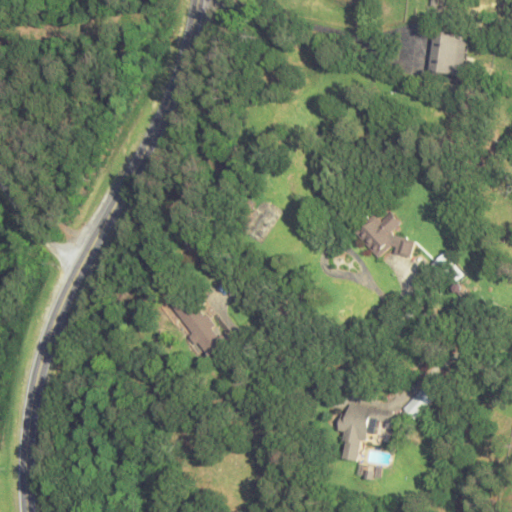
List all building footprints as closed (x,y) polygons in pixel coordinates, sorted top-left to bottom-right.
[(433,76),(456,78),(458,55),(435,53),(433,76)] [(357,234),(380,260),(395,247),(407,260),(415,253),(380,214),(357,234)] [(435,265),(454,289),(467,278),(449,254),(435,265)] [(217,362),(233,347),(198,309),(182,324),(217,362)] [(449,386),(436,375),(407,412),(421,422),(449,386)] [(351,434),(348,461),(364,463),(366,442),(373,443),(375,420),(393,422),(394,412),(353,407),(352,416),(345,416),(344,433),(351,434)]
